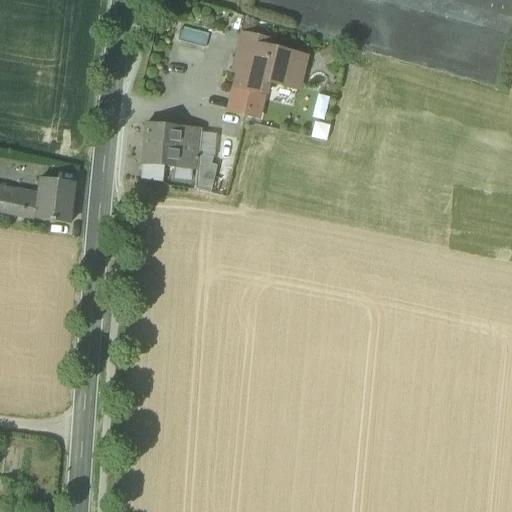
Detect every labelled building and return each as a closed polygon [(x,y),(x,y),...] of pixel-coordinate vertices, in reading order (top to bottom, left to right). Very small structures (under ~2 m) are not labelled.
[(232,75),(237,76),(242,56),(254,59),(257,49),(269,52),(271,42),(241,35),(232,75)] [(321,54),(327,64),(337,58),(331,48),(321,54)] [(262,94),(264,95),(266,83),(266,82),(269,80),(271,84),(278,86),(283,81),(298,85),(304,60),(269,52),(257,49),(254,59),(242,56),(237,76),(235,88),(262,94)] [(233,94),(260,100),(262,94),(235,88),(233,94)] [(260,100),(233,94),(229,112),(256,119),(260,100)] [(195,171),(200,132),(145,126),(141,166),(169,168),(195,171)] [(140,183),(167,190),(169,168),(141,166),(140,183)] [(38,181),(36,196),(33,221),(69,226),(74,186),(38,181)] [(0,195),(16,199),(18,192),(0,188),(0,195)] [(18,192),(16,199),(28,202),(30,194),(18,192)] [(0,213),(33,221),(36,196),(30,194),(28,202),(16,199),(0,195),(0,213)]
